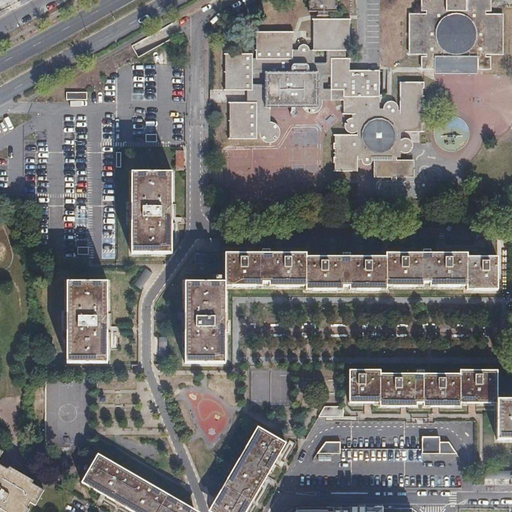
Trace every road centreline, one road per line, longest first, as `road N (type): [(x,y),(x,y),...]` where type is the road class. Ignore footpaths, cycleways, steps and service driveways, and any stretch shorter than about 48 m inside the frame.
road 1 (residential): [(203,511),(146,370),(147,298),(196,229),(194,45),(197,27),(229,0)]
road 2 (unknown): [(147,372),(42,369),(31,396),(34,427),(51,441),(170,428)]
road 3 (residential): [(511,498),(282,498),(274,511)]
road 4 (secondary): [(0,93),(169,0)]
road 5 (secondary): [(115,0),(0,63)]
